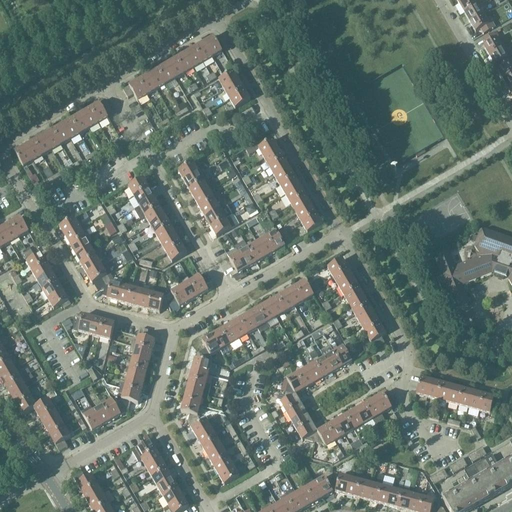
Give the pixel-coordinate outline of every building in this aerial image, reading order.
[(479,0),(479,1),(478,0),(468,0),(459,5),(465,15),(485,3),(482,0),(479,0)] [(485,3),(465,15),(470,24),(483,16),(480,11),(487,7),(485,3)] [(481,31),(484,36),(494,30),(488,20),(486,21),(483,16),(470,24),(476,34),(481,31)] [(489,57),(502,49),(505,48),(496,33),(483,40),(486,45),(483,47),(489,57)] [(214,39),(204,44),(213,59),(222,54),(214,39)] [(203,65),(213,59),(204,44),(195,50),(203,65)] [(511,55),(507,47),(505,48),(502,49),(489,57),(495,67),(498,65),(500,70),(511,64),(511,63),(511,55)] [(194,70),(203,65),(195,50),(185,55),(194,70)] [(185,75),(194,70),(185,55),(176,61),(185,75)] [(175,81),(185,75),(176,61),(167,66),(175,81)] [(511,66),(511,64),(500,70),(497,71),(503,81),(511,75),(511,66)] [(166,86),(175,81),(167,66),(157,71),(166,86)] [(157,92),(166,86),(157,71),(148,77),(157,92)] [(234,73),(219,82),(224,92),(240,83),(234,73)] [(509,90),(511,88),(511,75),(503,81),(509,90)] [(147,97),(157,92),(148,77),(139,82),(147,97)] [(134,97),(138,103),(147,97),(139,82),(123,91),(128,100),(134,97)] [(224,92),(230,101),(245,92),(240,83),(224,92)] [(245,92),(230,101),(235,111),(251,102),(245,92)] [(90,110),(99,125),(108,120),(105,114),(111,110),(106,101),(90,110)] [(89,131),(99,125),(90,110),(81,116),(89,131)] [(80,136),(89,131),(81,116),(71,121),(80,136)] [(71,142),(80,136),(71,121),(62,127),(71,142)] [(61,147),(71,142),(62,127),(53,132),(61,147)] [(52,152),(61,147),(53,132),(43,138),(52,152)] [(43,158),(52,152),(43,138),(34,143),(43,158)] [(279,151),(274,142),(269,144),(266,139),(255,145),(264,160),(279,151)] [(33,163),(43,158),(34,143),(25,148),(33,163)] [(33,163),(25,148),(15,154),(24,169),(33,163)] [(279,151),(264,160),(269,169),(284,161),(279,151)] [(73,157),(69,159),(73,166),(77,164),(73,157)] [(275,179),(290,170),(284,161),(269,169),(275,179)] [(178,173),(184,182),(199,174),(196,169),(200,167),(198,162),(178,173)] [(228,162),(222,165),(225,171),(231,168),(228,162)] [(48,180),(49,180),(54,177),(52,174),(51,173),(49,169),(44,173),(48,181),(48,180)] [(280,188),(295,179),(290,170),(275,179),(280,188)] [(189,192),(208,181),(203,171),(199,174),(184,182),(189,192)] [(234,171),(227,175),(230,181),(237,177),(234,171)] [(33,177),(29,179),(34,186),(38,184),(40,183),(35,176),(33,177)] [(286,197),(301,189),(295,179),(280,188),(286,197)] [(144,181),(129,189),(134,199),(149,190),(144,181)] [(208,181),(189,192),(195,201),(214,190),(208,181)] [(291,207),(306,198),(301,189),(286,197),(291,207)] [(134,199),(140,208),(155,200),(149,190),(134,199)] [(219,199),(217,195),(214,190),(195,201),(200,210),(219,199)] [(297,216),(312,207),(306,198),(291,207),(297,216)] [(219,199),(200,210),(206,220),(221,211),(218,207),(222,204),(219,199)] [(140,208),(134,211),(140,221),(145,218),(160,209),(155,200),(140,208)] [(252,206),(246,210),(249,216),(256,212),(252,206)] [(302,225),(317,217),(312,207),(297,216),(302,225)] [(160,209),(145,218),(150,227),(165,218),(160,209)] [(231,213),(237,222),(241,220),(236,210),(231,213)] [(211,229),(230,218),(227,213),(223,216),(221,211),(206,220),(211,229)] [(86,214),(79,218),(82,223),(89,219),(86,214)] [(265,214),(257,219),(260,223),(265,220),(268,218),(265,214)] [(323,226),(317,217),(302,225),(308,235),(323,226)] [(60,229),(65,239),(80,230),(78,225),(82,223),(79,218),(60,229)] [(108,218),(102,221),(106,228),(111,224),(108,218)] [(156,236),(171,228),(165,218),(150,227),(156,236)] [(211,229),(217,239),(236,228),(230,218),(211,229)] [(20,219),(11,225),(19,239),(29,234),(20,219)] [(19,239),(11,225),(1,230),(10,245),(19,239)] [(161,246),(176,237),(171,228),(156,236),(161,246)] [(285,248),(276,233),(274,229),(264,234),(276,254),(285,248)] [(10,245),(1,230),(0,230),(0,248),(1,250),(10,245)] [(71,248),(90,237),(87,232),(83,235),(80,230),(65,239),(71,248)] [(237,231),(232,234),(235,240),(241,237),(237,231)] [(437,257),(436,259),(440,272),(437,278),(443,295),(450,298),(455,309),(458,310),(467,307),(472,303),(465,292),(465,290),(465,285),(476,281),(478,277),(481,279),(492,275),(494,273),(498,278),(502,279),(509,278),(508,281),(511,287),(511,240),(485,231),(480,232),(474,248),(478,252),(482,254),(481,257),(457,267),(455,266),(448,253),(447,253),(437,257)] [(276,254),(264,234),(260,237),(262,241),(257,244),(266,259),(276,254)] [(76,257),(91,249),(88,244),(93,242),(90,237),(71,248),(76,257)] [(119,237),(112,241),(115,246),(122,243),(119,237)] [(176,237),(161,246),(167,255),(181,246),(176,237)] [(246,245),(257,264),(266,259),(257,244),(253,247),(250,242),(246,245)] [(239,255),(247,270),(257,264),(246,245),(241,248),(243,252),(239,255)] [(167,255),(172,265),(187,256),(181,246),(167,255)] [(82,267),(101,256),(98,251),(94,253),(91,249),(76,257),(82,267)] [(236,250),(226,256),(236,271),(230,275),(232,279),(247,270),(239,255),(236,250)] [(128,253),(123,256),(126,261),(131,258),(128,253)] [(27,264),(32,274),(47,265),(42,255),(27,264)] [(87,276),(102,267),(99,263),(103,260),(101,256),(82,267),(87,276)] [(333,279),(348,271),(343,261),(328,270),(333,279)] [(38,283),(53,274),(47,265),(32,274),(38,283)] [(107,277),(102,267),(87,276),(93,286),(102,280),(104,285),(110,281),(107,277)] [(339,289),(354,280),(348,271),(333,279),(339,289)] [(43,292),(58,284),(53,274),(38,283),(43,292)] [(200,278),(190,283),(199,298),(214,289),(212,285),(206,289),(200,278)] [(190,283),(188,279),(183,282),(185,286),(181,289),(189,303),(199,298),(190,283)] [(344,298),(359,289),(354,280),(339,289),(344,298)] [(110,281),(104,285),(106,288),(110,289),(107,301),(118,304),(122,287),(111,284),(110,281)] [(305,283),(296,288),(304,303),(314,298),(305,283)] [(48,302),(63,293),(58,284),(43,292),(48,302)] [(128,306),(134,285),(129,284),(127,288),(122,287),(118,304),(128,306)] [(134,285),(128,306),(139,309),(143,292),(138,291),(139,286),(134,285)] [(304,303),(296,288),(286,294),(295,309),(304,303)] [(143,292),(139,309),(149,312),(153,295),(154,295),(155,291),(149,289),(148,294),(143,292)] [(167,296),(170,302),(174,300),(180,309),(189,303),(181,289),(167,296)] [(359,289),(344,298),(350,307),(364,299),(359,289)] [(65,310),(71,306),(63,293),(48,302),(54,311),(62,306),(65,310)] [(295,309),(286,294),(277,299),(286,314),(295,309)] [(164,298),(154,295),(153,295),(149,312),(160,315),(163,303),(167,304),(170,302),(167,296),(164,298)] [(286,314),(277,299),(268,305),(276,319),(286,314)] [(355,317),(370,308),(364,299),(350,307),(355,317)] [(276,319),(268,305),(258,310),(267,325),(276,319)] [(360,326),(375,317),(370,308),(355,317),(360,326)] [(249,315),(258,330),(260,335),(269,329),(267,325),(258,310),(249,315)] [(258,330),(249,315),(240,321),(248,336),(258,330)] [(89,337),(94,320),(78,316),(75,317),(77,321),(78,321),(82,322),(79,333),(79,334),(89,337)] [(366,335),(381,327),(375,317),(360,326),(366,335)] [(100,339),(104,323),(94,320),(89,337),(100,339)] [(248,336),(240,321),(230,326),(239,341),(248,336)] [(104,323),(100,339),(110,342),(115,325),(104,323)] [(221,332),(230,347),(239,341),(230,326),(221,332)] [(325,337),(333,332),(330,326),(321,331),(325,337)] [(366,335),(374,350),(385,344),(382,339),(386,336),(381,327),(366,335)] [(141,330),(139,336),(147,338),(148,332),(141,330)] [(9,334),(11,340),(17,338),(15,332),(9,334)] [(212,337),(220,352),(223,357),(232,351),(230,347),(221,332),(212,337)] [(321,332),(314,336),(317,341),(324,337),(321,332)] [(206,349),(197,354),(207,360),(210,358),(220,352),(212,337),(202,343),(206,349)] [(132,342),(131,348),(152,353),(155,342),(139,338),(137,343),(132,342)] [(332,339),(327,342),(330,347),(330,348),(331,349),(331,350),(336,347),(332,339)] [(16,354),(21,350),(18,345),(12,348),(16,354)] [(336,347),(331,350),(343,369),(352,363),(343,348),(339,351),(336,347)] [(133,359),(150,364),(152,353),(131,348),(130,353),(134,354),(133,359)] [(324,360),(333,374),(343,369),(331,350),(327,353),(329,357),(324,360)] [(7,357),(5,352),(0,354),(0,367),(14,359),(11,354),(7,357)] [(315,352),(310,356),(313,361),(317,358),(318,358),(315,352)] [(212,365),(206,363),(207,360),(197,354),(192,371),(209,376),(212,365)] [(333,374),(324,360),(320,362),(317,358),(313,361),(324,380),(333,374)] [(17,364),(14,359),(0,367),(0,378),(0,380),(15,371),(13,366),(17,364)] [(125,368),(147,374),(150,364),(133,359),(131,364),(127,363),(125,368)] [(306,370),(314,385),(324,380),(313,361),(308,363),(310,368),(306,370)] [(28,379),(36,373),(29,364),(21,370),(28,379)] [(127,380),(144,384),(147,374),(125,368),(124,374),(129,375),(127,380)] [(296,376),(305,391),(314,385),(306,370),(301,373),(299,369),(294,372),(296,376)] [(18,375),(15,371),(0,380),(6,389),(25,378),(22,373),(18,375)] [(206,386),(209,376),(192,371),(189,382),(206,386)] [(296,376),(287,381),(288,384),(285,393),(300,397),(301,393),(305,391),(296,376)] [(28,383),(25,378),(6,389),(11,398),(26,390),(24,385),(28,383)] [(121,384),(120,389),(141,395),(144,384),(127,380),(126,385),(121,384)] [(416,399),(417,396),(427,399),(432,382),(421,380),(417,394),(413,393),(409,394),(411,397),(416,399)] [(219,390),(220,383),(212,381),(211,388),(219,390)] [(203,396),(206,386),(189,382),(187,392),(203,396)] [(438,402),(442,385),(432,382),(427,399),(438,402)] [(448,405),(453,388),(442,385),(438,402),(448,405)] [(459,407),(463,391),(453,388),(448,405),(459,407)] [(131,404),(138,406),(141,395),(120,389),(118,394),(123,396),(120,406),(129,412),(131,404)] [(11,398),(17,408),(36,397),(33,392),(29,394),(26,390),(11,398)] [(469,410),(473,394),(463,391),(459,407),(469,410)] [(187,392),(184,402),(201,407),(203,396),(187,392)] [(300,397),(285,393),(283,403),(281,405),(286,414),(301,405),(299,401),(300,397)] [(382,416),(392,410),(386,400),(390,397),(391,394),(388,393),(374,401),(382,416)] [(78,394),(72,398),(76,403),(81,400),(78,394)] [(479,413),(484,396),(473,394),(469,410),(479,413)] [(484,396),(479,413),(490,416),(495,399),(484,396)] [(22,417),(34,410),(37,408),(34,404),(39,401),(36,397),(17,408),(22,417)] [(100,403),(111,422),(129,412),(120,406),(116,408),(112,402),(108,404),(105,400),(100,403)] [(49,401),(37,408),(34,410),(39,419),(59,408),(56,403),(52,406),(49,401)] [(382,416),(374,401),(364,406),(373,421),(382,416)] [(189,426),(199,420),(198,418),(201,407),(184,402),(181,413),(190,416),(188,423),(189,426)] [(102,428),(111,422),(100,403),(96,406),(98,410),(93,413),(102,428)] [(292,424),(307,415),(301,405),(286,414),(292,424)] [(373,421),(364,406),(355,412),(363,427),(373,421)] [(61,413),(59,408),(39,419),(45,429),(60,420),(57,415),(61,413)] [(93,413),(89,415),(86,411),(81,414),(92,433),(102,428),(93,413)] [(363,427),(355,412),(345,417),(354,432),(363,427)] [(297,433),(312,424),(307,415),(292,424),(297,433)] [(354,432),(345,417),(336,423),(345,438),(354,432)] [(50,438),(69,427),(67,422),(63,425),(60,420),(45,429),(50,438)] [(202,424),(199,420),(189,426),(197,440),(212,431),(207,422),(203,424),(202,424)] [(345,438),(336,423),(327,428),(335,443),(345,438)] [(312,424),(297,433),(303,443),(305,441),(315,444),(319,429),(314,428),(312,424)] [(72,432),(69,427),(50,438),(59,454),(68,449),(65,443),(71,439),(68,434),(72,432)] [(335,443),(327,428),(323,430),(319,429),(315,444),(325,446),(326,449),(335,443)] [(212,431),(197,440),(203,449),(218,441),(212,431)] [(136,451),(141,461),(156,452),(147,437),(143,439),(147,445),(136,451)] [(208,459),(223,450),(218,441),(203,449),(208,459)] [(354,453),(360,450),(359,449),(363,447),(359,441),(350,446),(354,453)] [(511,441),(510,443),(511,446),(511,459),(499,467),(492,456),(464,473),(470,483),(442,500),(449,511),(470,511),(474,510),(511,488),(511,441)] [(214,468),(229,459),(223,450),(208,459),(214,468)] [(147,470),(162,462),(156,452),(141,461),(147,470)] [(229,459),(214,468),(219,477),(234,469),(229,459)] [(121,470),(138,467),(137,461),(125,463),(125,462),(120,463),(121,470)] [(152,480),(167,471),(162,462),(147,470),(152,480)] [(234,469),(219,477),(225,487),(240,478),(234,469)] [(158,489),(173,480),(167,471),(152,480),(158,489)] [(97,487),(92,477),(86,481),(82,474),(73,480),(83,495),(97,487)] [(357,499),(362,478),(357,476),(356,481),(351,480),(346,496),(357,499)] [(338,483),(333,482),(334,493),(346,496),(351,480),(340,477),(338,483)] [(362,478),(357,499),(367,502),(371,485),(366,484),(368,479),(362,478)] [(323,499),(334,493),(333,482),(328,485),(324,479),(315,484),(323,499)] [(163,498),(178,490),(173,480),(158,489),(163,498)] [(371,485),(367,502),(377,505),(383,483),(378,482),(377,487),(371,485)] [(303,486),(314,505),(323,499),(315,484),(310,487),(308,483),(307,483),(303,486)] [(383,483),(377,505),(388,507),(392,491),(387,489),(388,485),(383,483)] [(314,505),(303,486),(298,488),(301,493),(296,495),(305,510),(314,505)] [(88,505),(103,496),(97,487),(83,495),(88,505)] [(392,491),(388,507),(398,510),(404,489),(403,489),(399,487),(397,492),(392,491)] [(404,489),(398,510),(404,511),(408,511),(413,496),(408,495),(409,490),(404,489)] [(169,508),(184,499),(178,490),(163,498),(169,508)] [(284,497),(293,511),(301,511),(305,510),(296,495),(293,490),(284,496),(284,497)] [(413,496),(408,511),(420,511),(424,499),(425,494),(420,493),(418,498),(413,496)] [(92,511),(96,511),(108,505),(103,496),(88,505),(92,511)] [(277,506),(280,511),(293,511),(284,497),(280,499),(282,503),(277,506)] [(183,511),(189,509),(184,499),(169,508),(171,511),(183,511)] [(424,499),(420,511),(431,511),(433,507),(434,502),(424,499)]
